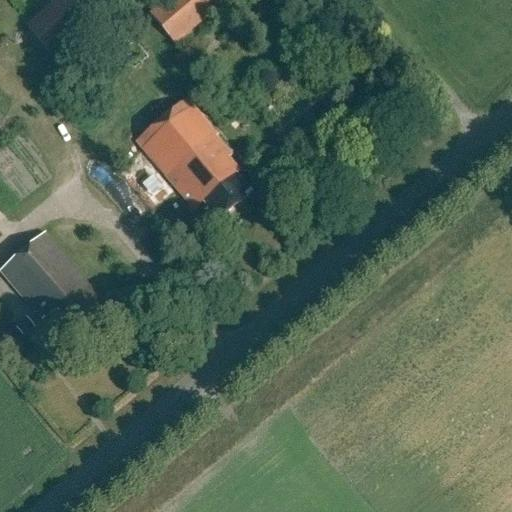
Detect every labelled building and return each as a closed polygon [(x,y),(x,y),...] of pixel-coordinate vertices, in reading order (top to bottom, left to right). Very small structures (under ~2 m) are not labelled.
[(56,0),(25,26),(51,57),(112,6),(106,0),(56,0)] [(190,0),(159,29),(173,44),(220,0),(190,0)] [(170,0),(167,0),(160,7),(169,17),(178,9),(170,0)] [(121,52),(134,68),(148,57),(135,41),(121,52)] [(215,138),(217,137),(187,101),(136,143),(143,152),(119,173),(152,212),(177,192),(194,212),(203,204),(219,222),(251,195),(236,177),(239,174),(228,160),(231,157),(215,138)] [(109,310),(45,235),(1,272),(42,321),(45,319),(56,331),(62,326),(81,347),(106,326),(99,319),(109,310)] [(18,330),(26,339),(37,329),(29,320),(18,330)] [(19,334),(3,347),(20,366),(35,352),(19,334)]
